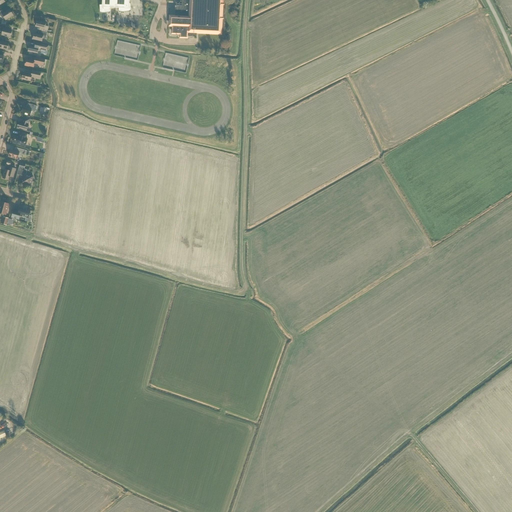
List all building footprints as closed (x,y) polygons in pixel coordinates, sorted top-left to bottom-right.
[(110,6),(110,7),(118,7),(119,12),(131,12),(130,3),(128,4),(128,0),(103,0),(103,5),(110,5),(110,6)] [(180,0),(180,2),(175,2),(175,5),(175,7),(174,21),(176,21),(175,26),(172,25),(172,34),(180,34),(180,37),(187,38),(187,36),(196,37),(196,32),(220,33),(221,25),(225,25),(225,0),(180,0)] [(110,13),(110,7),(110,6),(110,5),(103,5),(100,5),(100,13),(110,13)] [(13,15),(10,9),(3,13),(2,10),(0,11),(0,15),(2,19),(4,18),(6,20),(13,15)] [(47,33),(49,27),(45,26),(46,23),(37,21),(35,27),(42,28),(41,31),(47,33)] [(10,37),(12,30),(5,29),(6,26),(0,24),(0,27),(1,28),(0,32),(2,33),(1,35),(10,37)] [(46,39),(47,33),(41,32),(40,35),(34,33),(32,39),(42,42),(42,39),(46,39)] [(0,48),(7,50),(9,43),(2,41),(3,38),(0,37),(0,48)] [(32,53),(33,55),(37,56),(38,51),(41,52),(42,50),(47,51),(48,46),(34,43),(33,46),(29,45),(28,51),(32,52),(32,53)] [(44,66),(45,59),(35,57),(34,60),(26,59),(25,65),(33,67),(34,64),(44,66)] [(39,79),(41,73),(32,71),(31,74),(23,72),(22,79),(30,81),(31,77),(39,79)] [(34,107),(34,105),(27,103),(26,108),(23,107),(21,114),(30,116),(31,110),(33,111),(34,107)] [(28,124),(30,119),(24,118),(22,122),(19,121),(17,128),(26,131),(28,124)] [(26,139),(27,134),(20,132),(19,137),(15,135),(13,143),(25,146),(27,139),(26,139)] [(25,156),(27,151),(20,149),(19,153),(10,150),(9,156),(17,159),(18,155),(21,156),(21,155),(25,156)] [(24,169),(25,164),(20,163),(19,166),(17,174),(23,176),(21,183),(26,185),(31,187),(32,182),(31,182),(33,177),(26,175),(27,170),(24,169)] [(13,177),(16,169),(6,166),(2,178),(9,180),(10,176),(13,177)] [(6,215),(9,204),(1,202),(0,205),(0,214),(3,215),(3,214),(6,215)] [(24,208),(20,207),(19,211),(13,210),(11,217),(19,219),(20,216),(26,218),(25,221),(31,221),(31,216),(29,215),(30,210),(27,209),(27,208),(24,207),(24,208)]
